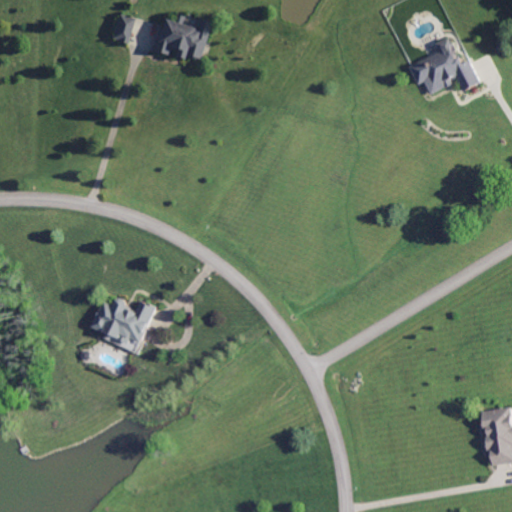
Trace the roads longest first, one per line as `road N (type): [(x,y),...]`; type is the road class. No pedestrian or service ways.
road 1 (residential): [(349,511),(330,402),(299,369),(260,289),(171,227),(91,202),(0,196)]
road 2 (residential): [(299,369),(511,237)]
